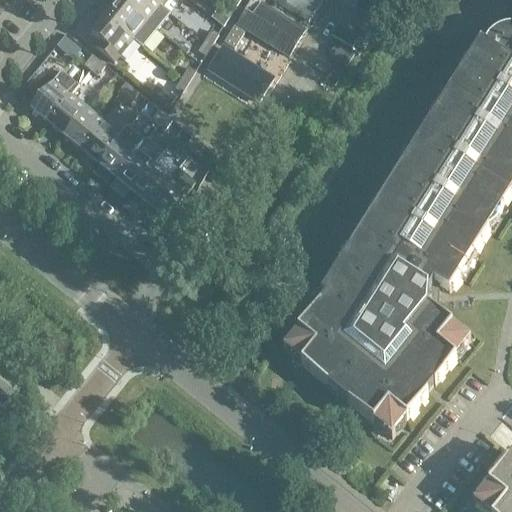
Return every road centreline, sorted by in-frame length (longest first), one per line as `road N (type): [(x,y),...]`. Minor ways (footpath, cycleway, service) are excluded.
road 1 (residential): [(171,278),(350,0)]
road 2 (residential): [(356,511),(136,332)]
road 3 (residential): [(0,135),(171,278)]
road 4 (residential): [(136,332),(0,229)]
road 5 (residential): [(56,440),(136,332)]
